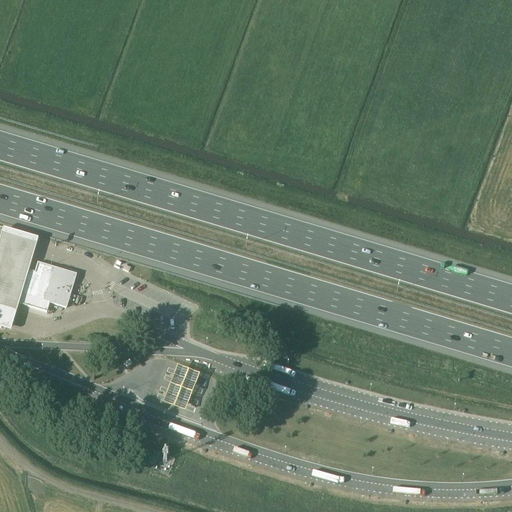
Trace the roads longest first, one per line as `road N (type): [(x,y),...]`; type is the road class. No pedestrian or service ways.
road 1 (motorway): [(511,300),(0,146)]
road 2 (motorway): [(0,199),(511,352)]
road 3 (unclassified): [(141,511),(64,489),(0,443)]
